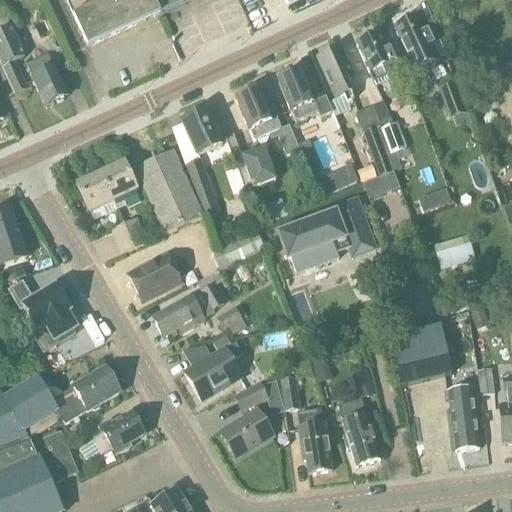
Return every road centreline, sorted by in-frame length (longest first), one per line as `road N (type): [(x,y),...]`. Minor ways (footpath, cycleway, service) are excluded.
road 1 (residential): [(229,510),(19,163)]
road 2 (unclassified): [(19,163),(374,0)]
road 3 (residential): [(511,482),(286,511)]
